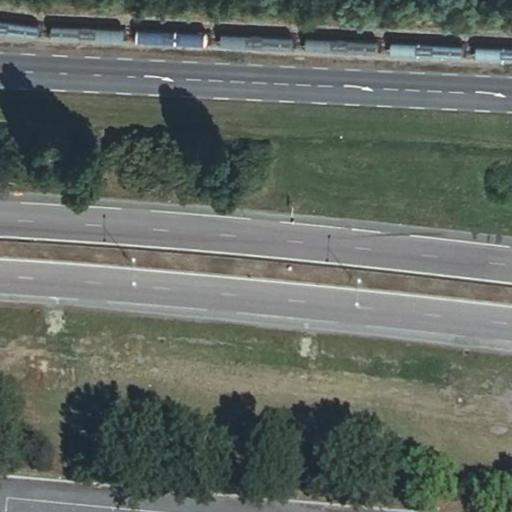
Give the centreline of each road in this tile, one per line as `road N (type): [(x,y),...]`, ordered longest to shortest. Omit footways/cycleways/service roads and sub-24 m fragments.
road 1 (secondary): [(0,280),(511,328)]
road 2 (secondary): [(511,271),(0,224)]
road 3 (tertiary): [(511,94),(0,69)]
